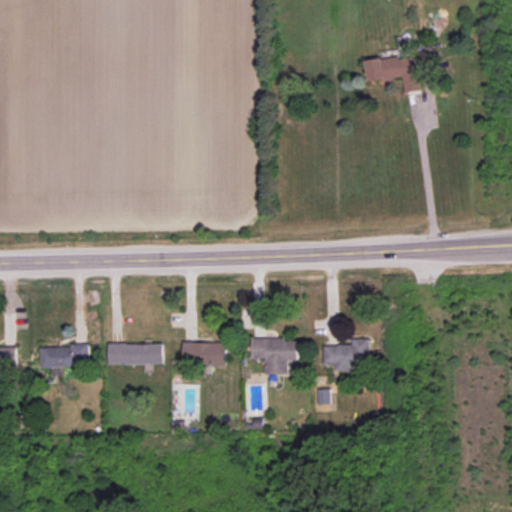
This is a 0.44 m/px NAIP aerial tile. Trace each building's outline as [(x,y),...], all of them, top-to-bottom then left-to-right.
[(368,81),(404,77),(405,91),(421,90),(417,55),(366,61),(368,81)] [(251,338),(252,358),(265,358),(265,374),(289,374),(289,360),(298,360),(298,338),(251,338)] [(324,345),(325,365),(336,364),(336,370),(357,370),(357,363),(371,363),(370,338),(352,338),(352,344),(324,345)] [(187,364),(227,365),(227,342),(188,341),(187,364)] [(110,364),(164,363),(163,343),(109,343),(110,364)] [(42,346),(42,367),(75,366),(75,363),(90,363),(89,345),(42,346)] [(0,369),(17,370),(17,347),(0,347),(0,369)]
